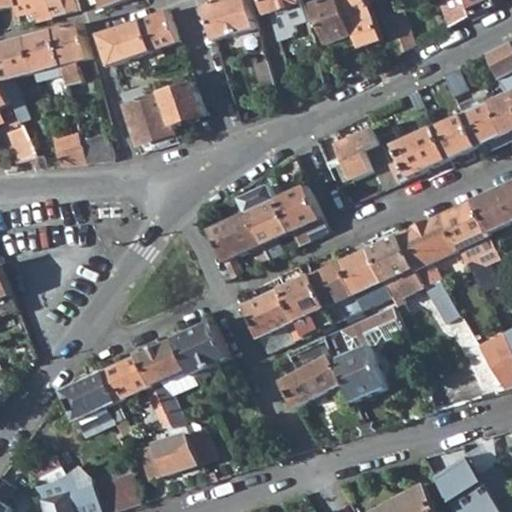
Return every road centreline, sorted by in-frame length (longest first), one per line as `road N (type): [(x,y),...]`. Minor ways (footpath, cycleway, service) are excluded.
road 1 (residential): [(297,123),(511,18)]
road 2 (residential): [(54,367),(180,192)]
road 3 (residential): [(316,473),(511,410)]
road 4 (residential): [(226,293),(316,473)]
road 5 (residential): [(54,367),(226,293)]
road 6 (residential): [(0,191),(180,192)]
road 7 (residential): [(348,236),(511,162)]
road 8 (residential): [(240,155),(185,0)]
road 9 (unknown): [(65,236),(34,270),(28,296),(54,367)]
road 10 (residential): [(226,293),(348,236)]
road 11 (residential): [(195,511),(316,473)]
road 12 (residential): [(348,236),(297,123)]
